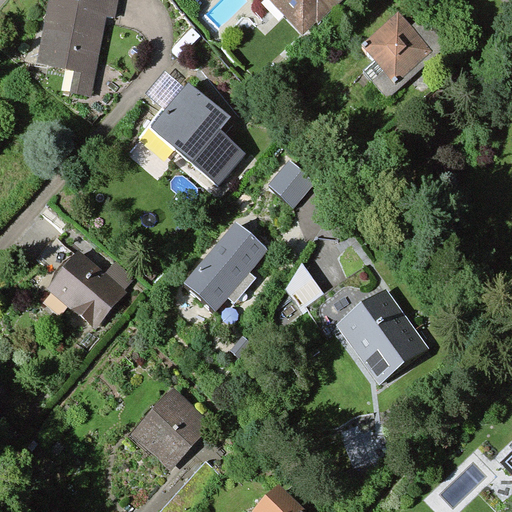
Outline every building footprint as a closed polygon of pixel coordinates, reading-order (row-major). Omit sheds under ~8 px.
[(39,65),(84,74),(95,18),(110,21),(114,4),(95,0),(83,0),(81,15),(50,9),(39,65)] [(296,0),(300,4),(294,10),(294,15),(307,29),(336,0),(296,0)] [(429,56),(433,61),(445,50),(420,23),(408,34),(396,20),(360,53),(372,66),(352,85),(353,86),(361,78),(385,104),(397,94),(393,89),(429,56)] [(220,140),(230,128),(188,91),(165,118),(160,114),(146,130),(215,190),(242,159),(220,140)] [(266,249),(236,223),(187,281),(217,306),(266,249)] [(119,295),(79,261),(51,294),(91,328),(119,295)] [(380,385),(423,355),(381,297),(348,321),(349,323),(349,322),(369,350),(360,357),(380,385)] [(139,439),(169,466),(201,430),(172,403),(139,439)] [(189,511),(219,480),(206,468),(165,511),(189,511)] [(293,511),(276,495),(260,511),(293,511)]
